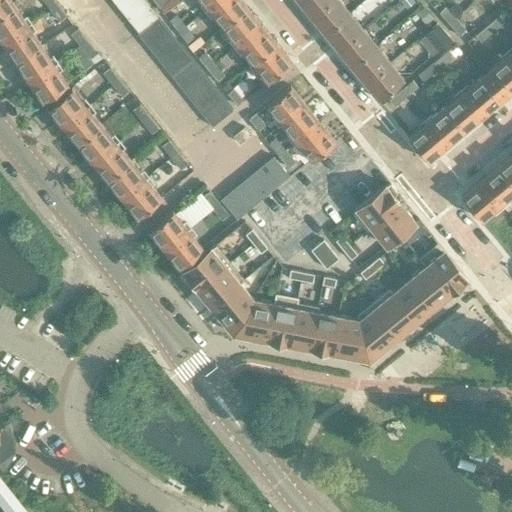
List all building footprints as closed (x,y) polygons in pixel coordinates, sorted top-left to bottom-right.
[(0,0),(0,14),(14,5),(21,0),(0,0)] [(49,0),(45,3),(50,9),(57,4),(53,0),(49,0)] [(112,0),(138,31),(157,16),(143,0),(112,0)] [(163,0),(152,0),(164,15),(174,7),(168,0),(165,2),(163,0)] [(217,0),(208,8),(223,26),(247,6),(241,0),(217,0)] [(296,0),(310,16),(329,0),(296,0)] [(322,33),(322,34),(349,12),(338,0),(329,0),(310,16),(323,32),(322,33)] [(50,9),(55,15),(62,10),(57,4),(50,9)] [(0,14),(0,39),(1,42),(27,24),(14,5),(0,14)] [(223,26),(237,44),(261,24),(247,6),(223,26)] [(438,13),(448,24),(454,18),(444,7),(438,13)] [(55,15),(60,21),(67,16),(62,10),(55,15)] [(323,33),(336,49),(362,29),(349,12),(322,34),(323,33)] [(173,26),(180,20),(175,14),(168,20),(173,26)] [(137,32),(212,125),(232,109),(157,16),(137,32)] [(498,16),(492,20),(498,27),(504,22),(498,16)] [(448,24),(453,30),(460,24),(454,18),(448,24)] [(178,32),(185,26),(180,20),(173,26),(178,32)] [(492,20),(486,25),(492,32),(498,27),(492,20)] [(1,42),(15,61),(40,44),(27,24),(1,42)] [(237,44),(252,62),(276,42),(261,24),(237,44)] [(453,30),(458,36),(465,30),(460,24),(453,30)] [(480,30),(486,37),(492,32),(486,25),(480,30)] [(183,38),(190,32),(185,26),(178,32),(183,38)] [(70,34),(75,40),(82,34),(77,28),(70,34)] [(336,49),(350,66),(375,45),(362,29),(336,49)] [(480,42),(486,37),(480,30),(474,35),(480,42)] [(183,38),(187,44),(194,38),(190,32),(183,38)] [(80,46),(87,40),(82,34),(75,40),(80,46)] [(87,40),(80,46),(81,47),(70,55),(83,71),(100,57),(87,40)] [(276,42),(252,62),(267,80),(291,61),(276,42)] [(15,61),(28,80),(53,63),(40,44),(15,61)] [(350,66),(363,82),(389,62),(375,45),(350,66)] [(441,55),(447,62),(453,57),(447,50),(441,55)] [(197,56),(202,62),(209,57),(204,51),(197,56)] [(511,56),(509,52),(480,77),(491,89),(502,80),(511,91),(511,90),(511,56)] [(435,60),(441,66),(447,62),(441,55),(435,60)] [(207,69),(214,63),(209,57),(202,62),(207,69)] [(423,69),(429,76),(441,66),(435,60),(423,69)] [(389,62),(363,82),(377,99),(403,78),(389,62)] [(53,63),(28,80),(41,100),(67,83),(53,63)] [(212,75),(219,69),(214,63),(207,69),(212,75)] [(101,72),(106,79),(113,73),(108,67),(101,72)] [(212,75),(217,81),(224,75),(219,69),(212,75)] [(106,79),(111,85),(118,79),(113,73),(106,79)] [(480,77),(462,92),(482,115),(511,91),(502,80),(491,89),(480,77)] [(111,85),(116,91),(123,85),(118,79),(111,85)] [(411,80),(405,84),(411,91),(417,86),(411,80)] [(405,84),(399,89),(405,96),(411,91),(405,84)] [(116,91),(121,97),(128,91),(123,85),(116,91)] [(266,104),(281,123),(305,104),(290,85),(266,104)] [(227,93),(232,99),(239,93),(234,87),(233,88),(227,93)] [(47,107),(62,126),(86,106),(71,88),(47,107)] [(399,89),(393,94),(398,101),(405,96),(399,89)] [(462,92),(444,107),(464,130),(482,115),(462,92)] [(244,99),(239,93),(232,99),(237,105),(244,99)] [(393,94),(387,99),(393,106),(398,101),(393,94)] [(131,109),(136,115),(143,110),(138,104),(131,109)] [(281,123),(295,141),(320,122),(305,104),(281,123)] [(62,126),(77,144),(101,124),(86,106),(62,126)] [(444,107),(426,122),(446,145),(464,130),(444,107)] [(136,115),(141,121),(148,116),(143,110),(136,115)] [(248,119),(253,125),(260,119),(255,113),(248,119)] [(141,121),(146,127),(153,122),(148,116),(141,121)] [(253,125),(258,131),(265,125),(260,119),(253,125)] [(146,127),(151,133),(158,128),(153,122),(146,127)] [(320,122),(295,141),(310,160),(334,140),(320,122)] [(446,145),(426,122),(408,137),(428,161),(446,145)] [(77,144),(92,162),(115,142),(101,124),(77,144)] [(233,135),(239,143),(250,134),(244,126),(233,135)] [(268,143),(278,155),(285,150),(284,149),(289,144),(283,136),(277,141),(275,138),(268,143)] [(160,145),(165,151),(172,146),(167,140),(160,145)] [(92,162),(106,180),(130,160),(115,142),(92,162)] [(165,151),(170,157),(177,152),(172,146),(165,151)] [(285,150),(278,155),(288,167),(294,162),(285,150)] [(177,152),(170,157),(186,176),(192,170),(177,152)] [(511,153),(497,165),(511,182),(511,153)] [(273,156),(264,164),(281,184),(290,176),(273,156)] [(106,180),(121,198),(145,178),(130,160),(106,180)] [(264,164),(256,171),(272,191),(281,184),(264,164)] [(511,182),(497,165),(479,180),(499,204),(511,193),(511,182)] [(256,171),(247,178),(263,198),(272,191),(256,171)] [(145,178),(121,198),(136,216),(160,197),(145,178)] [(247,178),(238,185),(254,205),(263,198),(247,178)] [(499,204),(479,180),(461,196),(481,219),(499,204)] [(389,182),(352,212),(366,230),(367,231),(370,228),(370,227),(400,203),(394,195),(397,192),(389,182)] [(238,185),(230,192),(246,212),(254,205),(238,185)] [(202,196),(212,208),(219,203),(209,191),(202,196)] [(246,212),(230,192),(221,199),(237,219),(246,212)] [(219,203),(212,208),(217,214),(224,209),(219,203)] [(400,203),(370,227),(370,228),(384,245),(389,240),(399,233),(408,225),(414,220),(400,203)] [(224,209),(217,214),(221,220),(228,215),(224,209)] [(148,230),(163,249),(187,229),(171,211),(148,230)] [(408,225),(399,233),(403,239),(413,231),(408,225)] [(187,229),(163,249),(178,267),(202,248),(187,229)] [(251,229),(244,234),(252,243),(259,238),(251,229)] [(399,233),(389,240),(394,246),(403,239),(399,233)] [(341,235),(335,240),(342,249),(349,244),(341,235)] [(259,238),(252,243),(260,252),(266,247),(259,238)] [(322,239),(316,244),(324,254),(330,248),(322,239)] [(418,257),(417,257),(423,265),(424,264),(449,294),(456,288),(459,291),(469,282),(436,242),(418,257)] [(215,244),(178,275),(186,284),(190,282),(196,290),(229,262),(215,244)] [(316,244),(310,249),(318,259),(324,254),(316,244)] [(349,244),(342,249),(350,259),(356,254),(349,244)] [(330,248),(324,254),(331,263),(338,258),(330,248)] [(324,254),(318,259),(325,268),(331,263),(324,254)] [(378,256),(369,264),(374,270),(383,263),(378,256)] [(229,262),(196,290),(210,307),(240,282),(240,283),(244,279),(243,279),(229,262)] [(369,264),(359,272),(364,278),(374,270),(369,264)] [(423,265),(407,278),(432,308),(449,294),(424,264),(423,265)] [(289,269),(288,277),(300,280),(301,271),(289,269)] [(301,271),(300,280),(312,282),(313,274),(301,271)] [(323,276),(321,284),(333,286),(335,278),(323,276)] [(392,291),(391,291),(415,321),(416,321),(432,308),(407,278),(392,291)] [(240,282),(210,307),(232,333),(253,298),(240,283),(240,282)] [(388,288),(371,301),(399,335),(406,329),(409,332),(418,324),(419,324),(416,321),(415,321),(391,291),(392,291),(389,287),(388,288)] [(273,302),(266,340),(276,342),(275,346),(287,348),(288,348),(288,344),(287,344),(296,302),(297,302),(298,297),(297,297),(275,293),(274,292),(273,302)] [(253,298),(232,333),(266,340),(273,302),(253,298)] [(371,301),(356,314),(357,318),(358,318),(368,360),(367,359),(368,365),(393,344),(391,341),(399,335),(371,301)] [(296,302),(287,344),(288,344),(309,348),(316,310),(317,311),(318,306),(317,306),(297,302),(296,302)] [(316,310),(309,348),(330,352),(337,314),(317,311),(316,310)] [(337,314),(330,352),(367,359),(368,360),(358,318),(357,318),(337,314)] [(84,330),(80,336),(86,340),(90,334),(84,330)] [(23,511),(0,482),(0,495),(13,511),(23,511)]
